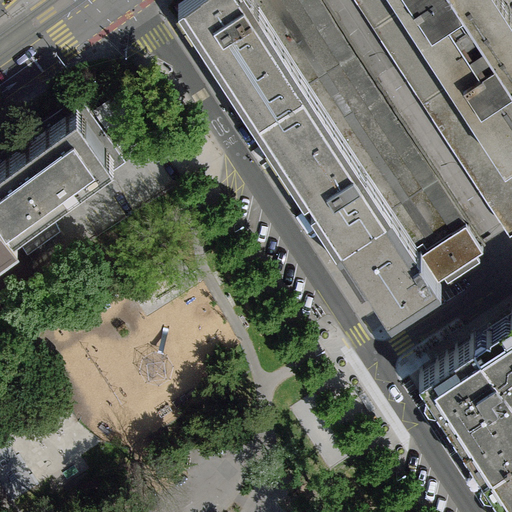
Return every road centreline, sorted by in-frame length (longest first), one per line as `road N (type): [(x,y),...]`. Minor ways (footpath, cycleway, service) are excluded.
road 1 (tertiary): [(130,1),(371,364)]
road 2 (tertiary): [(371,364),(472,511)]
road 3 (residential): [(511,270),(371,364)]
road 4 (secondary): [(0,92),(130,1)]
